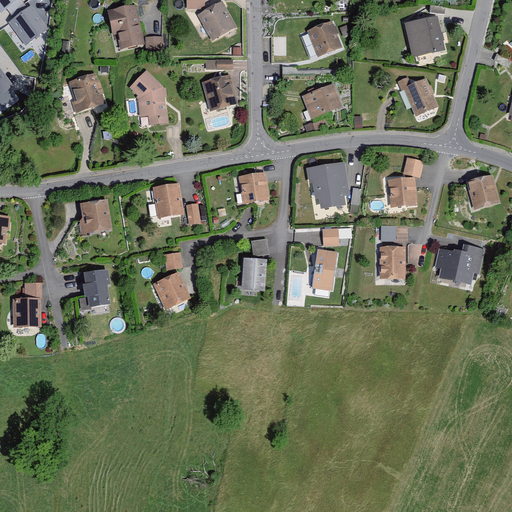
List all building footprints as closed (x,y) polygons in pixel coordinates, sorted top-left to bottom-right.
[(0,0),(0,12),(1,14),(8,10),(15,18),(9,24),(26,47),(49,30),(31,6),(28,8),(20,0),(0,0)] [(205,0),(188,0),(189,12),(205,12),(205,0)] [(200,19),(214,43),(237,30),(223,6),(200,19)] [(137,10),(110,15),(115,40),(121,38),(124,53),(145,49),(137,10)] [(402,28),(410,60),(443,52),(436,20),(402,28)] [(342,50),(333,26),(309,35),(319,59),(342,50)] [(161,41),(147,41),(147,56),(161,56),(161,41)] [(233,64),(218,64),(219,74),(234,73),(233,64)] [(0,98),(15,87),(0,68),(0,98)] [(92,75),(70,83),(77,101),(72,103),(77,115),(103,104),(92,75)] [(165,92),(149,77),(132,93),(140,101),(141,121),(150,120),(151,129),(169,127),(165,92)] [(238,107),(231,80),(205,87),(212,114),(238,107)] [(438,110),(427,84),(406,92),(417,119),(438,110)] [(304,101),(313,123),(344,111),(335,89),(304,101)] [(424,167),(409,163),(405,179),(420,183),(424,167)] [(345,168),(310,174),(312,189),(316,188),(319,205),(322,204),(324,214),(347,210),(346,201),(351,200),(345,168)] [(266,178),(241,182),(246,209),(271,204),(266,178)] [(494,180),(470,187),(478,213),(501,206),(494,180)] [(416,183),(391,186),(393,212),(418,210),(416,183)] [(180,190),(158,193),(162,223),(184,219),(180,190)] [(360,193),(353,192),(351,207),(359,208),(360,193)] [(108,206),(83,210),(86,224),(82,225),(84,238),(112,234),(108,206)] [(188,209),(190,228),(201,226),(198,208),(188,209)] [(382,242),(407,241),(407,225),(382,225),(382,242)] [(324,233),(325,248),(340,247),(338,232),(324,233)] [(267,244),(253,246),(255,261),(269,259),(267,244)] [(442,279),(471,284),(473,272),(479,273),(483,249),(467,246),(466,254),(440,249),(437,268),(444,269),(442,279)] [(406,284),(406,253),(382,253),(382,283),(406,284)] [(338,258),(320,255),(315,293),(333,295),(338,258)] [(168,274),(183,271),(180,257),(166,259),(168,274)] [(269,266),(247,265),(245,296),(267,297),(269,266)] [(104,271),(84,274),(89,308),(109,305),(104,271)] [(180,278),(157,289),(168,313),(191,303),(180,278)] [(26,300),(15,300),(15,328),(41,328),(41,284),(26,284),(26,300)]
